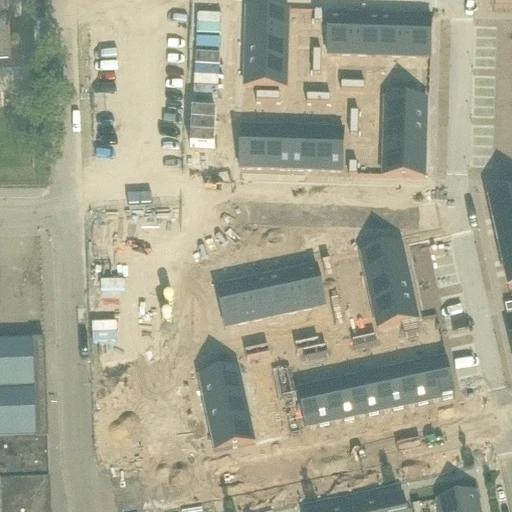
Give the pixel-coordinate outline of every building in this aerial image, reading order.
[(0,0),(0,42),(12,42),(10,9),(6,10),(0,10),(0,0),(14,0),(15,3),(21,1),(20,0),(0,0)] [(247,12),(246,38),(288,39),(288,13),(247,12)] [(315,14),(314,26),(322,27),(323,15),(315,14)] [(330,17),(328,58),(353,59),(355,18),(330,17)] [(379,60),(381,19),(355,18),(353,59),(379,60)] [(381,19),(379,60),(405,61),(406,19),(381,19)] [(406,19),(405,61),(430,62),(432,20),(406,19)] [(246,38),(246,64),(287,65),(288,39),(246,38)] [(314,54),(313,66),(321,66),(322,54),(314,54)] [(246,64),(245,90),(286,91),(287,65),(246,64)] [(313,66),(313,77),(321,77),(321,66),(313,66)] [(354,86),(341,86),(342,94),(354,94),(354,86)] [(354,86),(354,94),(365,95),(365,87),(354,86)] [(403,102),(403,94),(391,93),(391,102),(403,102)] [(415,102),(415,94),(403,94),(403,102),(415,102)] [(257,96),(257,105),(269,105),(269,97),(257,96)] [(269,97),(269,105),(280,105),(280,97),(269,97)] [(319,98),(307,98),(307,106),(319,107),(319,98)] [(319,98),(319,107),(331,107),(331,99),(319,98)] [(386,101),(385,127),(426,128),(427,103),(391,102),(386,101)] [(359,115),(351,114),(350,127),(359,127),(359,115)] [(359,139),(359,127),(350,127),(350,139),(359,139)] [(385,127),(384,153),(425,154),(426,128),(385,127)] [(241,130),(240,171),(266,172),(267,130),(241,130)] [(266,172),(291,173),(293,131),(267,130),(266,172)] [(293,131),(291,173),(317,173),(318,132),(293,131)] [(121,177),(120,132),(95,133),(96,178),(121,177)] [(318,132),(317,173),(343,174),(344,133),(318,132)] [(384,153),(384,179),(425,180),(425,154),(384,153)] [(349,166),(349,178),(357,178),(357,166),(349,166)] [(511,200),(490,205),(495,227),(511,223),(511,200)] [(511,223),(495,227),(500,249),(511,245),(511,223)] [(511,245),(500,249),(504,270),(511,268),(511,245)] [(402,247),(361,256),(367,281),(408,272),(402,247)] [(330,263),(322,264),(325,276),(333,274),(330,263)] [(317,269),(292,275),(301,315),(326,310),(317,269)] [(408,272),(367,281),(373,306),(413,297),(408,272)] [(292,275),(267,280),(276,321),(301,315),(292,275)] [(267,280),(242,285),(250,326),(276,321),(267,280)] [(242,285),(217,291),(225,331),(250,326),(242,285)] [(413,297),(373,306),(378,332),(419,323),(413,297)] [(331,303),(333,315),(341,313),(339,301),(331,303)] [(344,325),(341,313),(333,315),(336,326),(344,325)] [(415,338),(426,335),(425,327),(413,330),(415,338)] [(401,332),(403,340),(415,338),(413,330),(401,332)] [(377,347),(376,339),(364,341),(366,349),(377,347)] [(364,341),(352,344),(354,352),(366,349),(364,341)] [(0,511),(51,511),(45,343),(0,344),(0,511)] [(308,354),(315,352),(320,351),(319,343),(307,346),(308,354)] [(297,356),(303,355),(308,354),(307,346),(295,348),(297,356)] [(258,360),(270,357),(268,350),(257,352),(258,360)] [(316,360),(328,358),(326,350),(320,351),(315,352),(316,360)] [(257,352),(245,354),(246,362),(258,360),(257,352)] [(303,355),(305,363),(316,360),(315,352),(308,354),(303,355)] [(446,360),(423,365),(432,405),(455,400),(446,360)] [(423,365),(398,370),(407,411),(432,405),(423,365)] [(239,370),(198,379),(204,404),(245,396),(239,370)] [(398,370),(373,376),(382,416),(407,411),(398,370)] [(281,388),(289,386),(286,375),(278,376),(281,388)] [(373,376),(348,381),(357,421),(382,416),(373,376)] [(348,381),(323,386),(332,427),(357,421),(348,381)] [(289,386),(281,388),(283,400),(291,398),(289,386)] [(323,386),(297,392),(305,433),(332,427),(323,386)] [(245,396),(204,404),(210,430),(250,421),(245,396)] [(250,421),(210,430),(215,455),(256,446),(250,421)] [(292,438),(300,437),(297,425),(289,427),(292,438)] [(480,511),(477,494),(437,503),(438,511),(480,511)] [(406,511),(403,497),(378,502),(380,511),(406,511)] [(380,511),(378,502),(353,507),(354,511),(380,511)]
